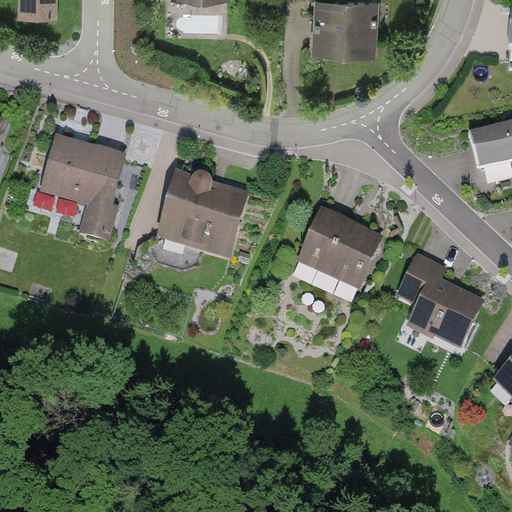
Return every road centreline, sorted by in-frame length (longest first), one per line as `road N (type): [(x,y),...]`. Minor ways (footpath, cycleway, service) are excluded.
road 1 (residential): [(357,123),(290,139),(92,84)]
road 2 (residential): [(357,123),(511,265)]
road 3 (residential): [(461,0),(431,72),(399,102),(357,123)]
